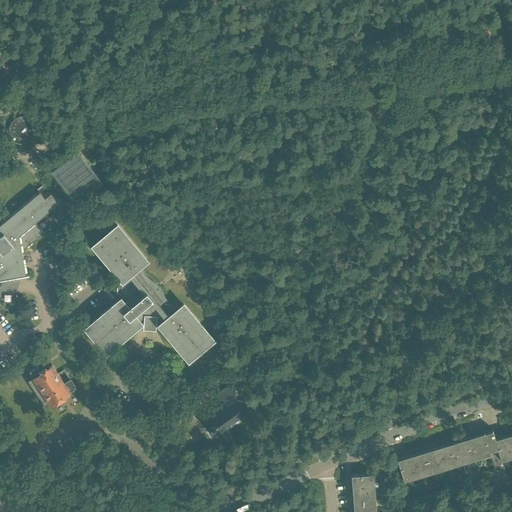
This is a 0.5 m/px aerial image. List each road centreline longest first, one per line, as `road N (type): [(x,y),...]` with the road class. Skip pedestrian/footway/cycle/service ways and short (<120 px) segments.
road 1 (track): [(40,150),(181,96),(403,79),(511,57)]
road 2 (residential): [(511,393),(325,466)]
